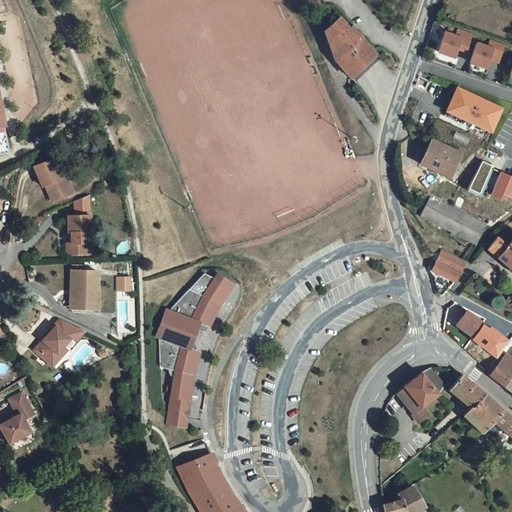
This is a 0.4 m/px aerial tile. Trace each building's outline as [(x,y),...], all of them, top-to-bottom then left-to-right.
[(353,79),(379,58),(361,36),(358,37),(342,20),(328,30),(336,61),(353,79)] [(466,51),(472,33),(457,28),(456,34),(444,31),(437,52),(455,58),(458,47),(466,51)] [(328,63),(336,61),(328,30),(320,32),(328,63)] [(499,63),(505,45),(490,39),(488,45),(476,42),(469,64),(486,69),(489,60),(499,63)] [(492,132),(503,108),(456,86),(445,112),(492,132)] [(432,140),(420,163),(440,172),(438,174),(449,179),(451,174),(461,153),(432,140)] [(51,160),(34,168),(43,187),(45,186),(53,202),(70,194),(73,193),(65,176),(62,177),(60,178),(51,160)] [(511,176),(500,171),(500,172),(490,168),(491,165),(482,160),(466,190),(480,197),(480,195),(488,198),(490,195),(499,200),(502,195),(510,198),(511,193),(511,176)] [(68,233),(70,232),(71,243),(66,243),(66,255),(88,254),(87,232),(90,232),(89,215),(88,195),(76,200),(76,215),(67,216),(68,233)] [(476,245),(486,225),(430,195),(419,216),(420,216),(476,245)] [(465,199),(459,196),(454,204),(461,207),(465,199)] [(496,237),(487,249),(511,269),(511,239),(507,245),(496,237)] [(455,282),(465,262),(441,250),(431,270),(455,282)] [(70,289),(70,307),(73,311),(99,312),(99,308),(99,289),(97,289),(97,270),(71,269),(70,289)] [(167,309),(156,336),(160,338),(161,366),(170,369),(170,370),(170,372),(171,374),(172,375),(173,376),(175,376),(172,396),(168,424),(185,427),(187,418),(190,399),(191,399),(195,376),(202,352),(197,350),(198,349),(198,346),(197,344),(196,343),(195,341),(193,340),(192,340),(198,327),(205,330),(207,324),(210,325),(220,303),(234,284),(218,273),(215,277),(206,271),(190,288),(171,310),(167,309)] [(131,277),(117,277),(117,290),(131,290),(131,277)] [(462,317),(456,325),(472,337),(471,338),(496,357),(499,354),(510,340),(491,325),(489,328),(483,323),(467,311),(465,309),(460,315),(462,317)] [(75,331),(56,323),(39,345),(41,346),(31,358),(43,366),(51,356),(50,355),(56,347),(60,350),(75,331)] [(41,346),(39,345),(30,357),(31,358),(41,346)] [(46,369),(60,350),(56,347),(50,355),(51,356),(43,366),(46,369)] [(501,359),(489,375),(503,385),(506,387),(511,391),(511,355),(511,356),(506,353),(503,356),(501,359)] [(408,407),(419,421),(427,415),(429,414),(422,406),(437,394),(444,385),(431,369),(430,368),(429,369),(426,371),(414,379),(404,386),(401,388),(396,392),(408,407)] [(462,374),(461,375),(448,390),(460,400),(470,407),(484,393),(480,389),(476,385),(473,383),(470,381),(462,374)] [(488,426),(493,421),(503,410),(498,404),(490,397),(484,393),(470,407),(463,415),(481,433),(485,429),(488,426)] [(0,426),(0,437),(6,447),(27,434),(20,422),(29,417),(17,395),(4,403),(13,418),(0,426)] [(511,416),(503,410),(493,421),(511,438),(511,416)] [(204,439),(170,450),(171,452),(176,467),(182,480),(188,492),(194,502),(199,511),(244,511),(239,506),(233,498),(227,488),(219,472),(213,461),(212,459),(210,454),(208,449),(205,442),(204,439)] [(413,486),(396,496),(399,500),(401,499),(404,511),(417,511),(425,508),(413,486)] [(384,511),(404,511),(401,499),(399,500),(388,503),(383,504),(384,511)]
